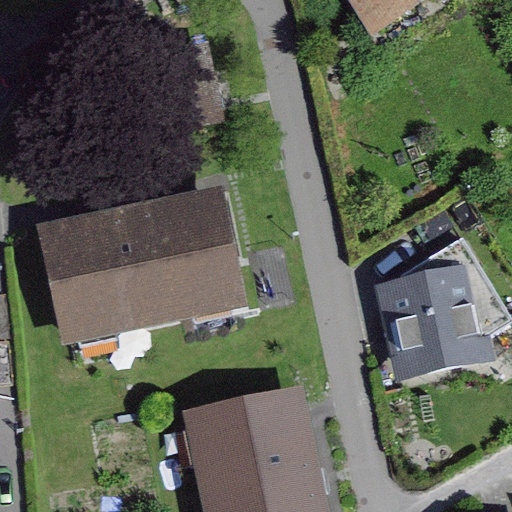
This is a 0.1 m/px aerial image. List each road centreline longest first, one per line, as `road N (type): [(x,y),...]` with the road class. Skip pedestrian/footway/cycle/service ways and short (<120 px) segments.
road 1 (residential): [(264,0),(377,511)]
road 2 (residential): [(0,69),(106,0)]
